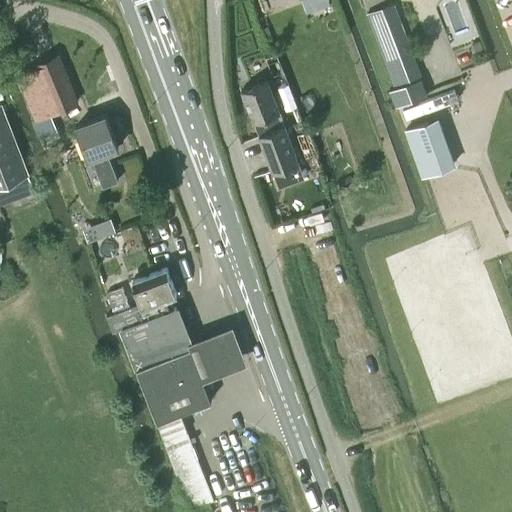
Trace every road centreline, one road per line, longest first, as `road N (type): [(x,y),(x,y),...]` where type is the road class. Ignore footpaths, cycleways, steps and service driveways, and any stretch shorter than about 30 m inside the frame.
road 1 (primary): [(330,511),(140,0)]
road 2 (unclassified): [(354,511),(218,102),(212,0)]
